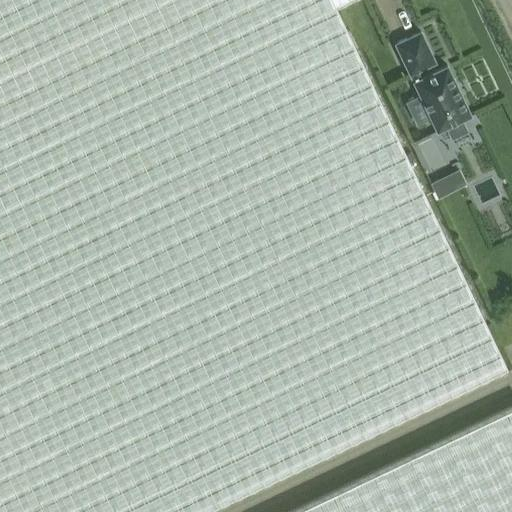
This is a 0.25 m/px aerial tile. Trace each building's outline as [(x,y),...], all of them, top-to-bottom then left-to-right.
[(0,0),(0,511),(200,511),(506,367),(335,6),(346,0),(0,0)] [(470,115),(447,66),(420,78),(417,71),(435,63),(420,32),(395,44),(437,131),(446,127),(451,138),(467,131),(461,120),(470,115)] [(410,133),(425,163),(444,154),(430,124),(410,133)] [(453,162),(428,175),(435,190),(461,177),(453,162)] [(472,185),(482,200),(497,191),(487,175),(472,185)] [(489,217),(500,214),(495,200),(485,203),(489,217)] [(511,511),(511,406),(288,511),(511,511)]
